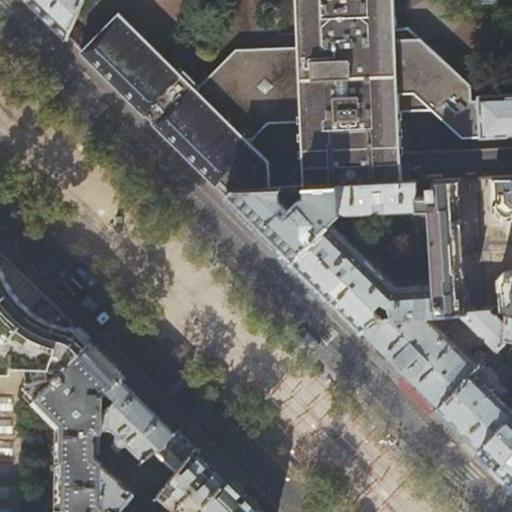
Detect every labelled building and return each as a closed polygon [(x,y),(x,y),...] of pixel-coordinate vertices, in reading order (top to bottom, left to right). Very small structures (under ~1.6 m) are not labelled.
[(68,39),(83,0),(28,0),(31,3),(68,39)] [(195,88),(175,68),(170,73),(112,17),(79,50),(115,86),(157,127),(200,170),(227,197),(236,189),(271,187),(270,162),(250,142),(269,123),(303,121),(306,185),(403,181),(400,112),(453,110),(485,134),(511,132),(511,92),(501,93),(502,98),(493,98),(492,83),(409,24),(401,24),(400,10),(394,10),(393,0),(297,0),(300,44),(235,47),(199,85),(195,88)] [(175,68),(118,11),(112,17),(170,73),(175,68)] [(199,85),(178,64),(175,68),(195,88),(199,85)] [(496,207),(506,215),(511,214),(511,175),(495,176),(496,207)] [(431,204),(433,228),(436,283),(438,313),(459,311),(470,311),(463,182),(473,181),(473,187),(487,187),(487,177),(436,179),(436,184),(423,185),(424,193),(418,193),(418,205),(431,204)] [(403,181),(306,185),(306,195),(303,195),(292,206),(282,197),(282,186),(271,187),(236,189),(227,197),(261,231),(329,298),(362,331),(377,316),(385,315),(377,307),(384,300),(389,306),(394,315),(426,313),(438,313),(436,283),(396,286),(333,223),(343,212),(419,208),(420,229),(433,228),(431,204),(418,205),(418,193),(417,180),(403,181)] [(6,279),(1,253),(0,251),(0,511),(26,511),(27,381),(57,374),(90,341),(87,337),(68,339),(44,331),(23,309),(6,279)] [(68,339),(87,337),(59,310),(26,278),(1,253),(6,279),(23,309),(44,331),(68,339)] [(508,310),(511,310),(511,267),(508,268),(498,279),(501,309),(508,308),(508,310)] [(493,309),(470,311),(459,311),(493,345),(498,351),(506,343),(506,338),(507,323),(493,309)] [(470,359),(426,313),(394,315),(385,315),(377,316),(362,331),(402,370),(421,389),(440,408),(495,353),(498,351),(493,345),(486,352),(480,350),(470,359)] [(107,358),(90,341),(57,374),(27,381),(26,511),(105,511),(106,465),(105,428),(106,393),(126,377),(107,358)] [(511,376),(511,369),(495,353),(440,408),(482,449),(511,418),(511,409),(499,397),(507,390),(502,386),(511,376)] [(152,402),(126,377),(106,393),(105,428),(113,428),(120,435),(120,439),(115,444),(121,450),(126,443),(129,443),(170,481),(179,470),(158,449),(169,441),(179,429),(152,402)] [(511,418),(482,449),(502,469),(511,478),(511,418)] [(187,437),(179,429),(169,441),(158,449),(179,470),(197,447),(187,437)] [(262,511),(237,487),(197,447),(179,470),(170,481),(160,494),(159,494),(179,510),(179,511),(262,511)] [(138,491),(106,465),(105,511),(129,511),(130,511),(129,510),(127,508),(125,507),(138,491)] [(146,482),(138,491),(152,502),(153,502),(159,494),(160,494),(146,482)]
